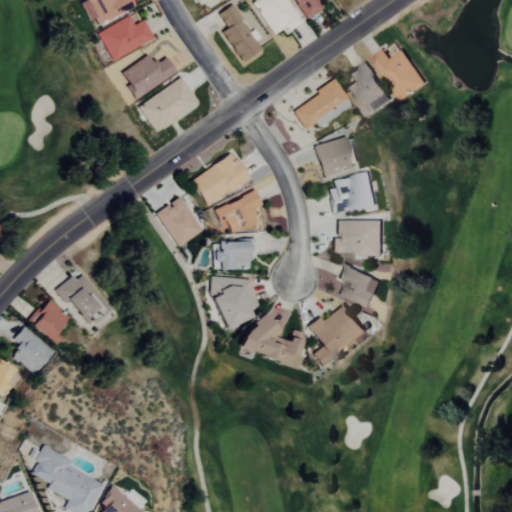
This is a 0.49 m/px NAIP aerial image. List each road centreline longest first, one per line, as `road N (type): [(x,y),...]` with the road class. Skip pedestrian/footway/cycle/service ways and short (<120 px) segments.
road 1 (residential): [(392,0),(119,190),(0,292)]
road 2 (residential): [(295,280),(294,195),(273,149),(166,0)]
